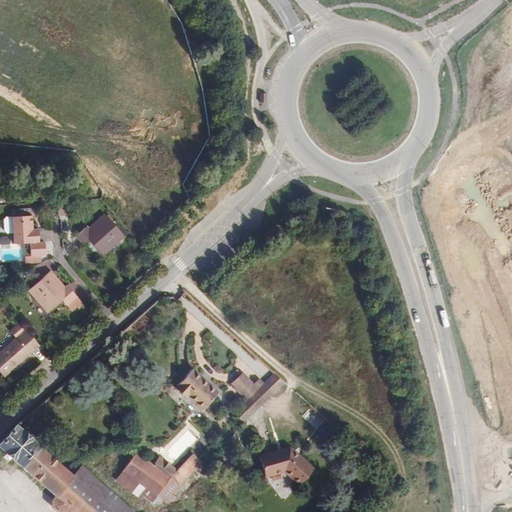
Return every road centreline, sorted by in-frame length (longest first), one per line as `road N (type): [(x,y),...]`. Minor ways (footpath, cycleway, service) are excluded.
road 1 (primary): [(351,173),(388,219),(427,349),(445,376)]
road 2 (primary): [(445,376),(447,347),(408,210),(408,155)]
road 3 (tertiary): [(117,324),(260,191)]
road 4 (track): [(297,382),(174,270)]
road 5 (tertiary): [(0,422),(117,324)]
road 6 (primary): [(468,511),(445,376)]
road 7 (residential): [(56,224),(60,255),(117,324)]
